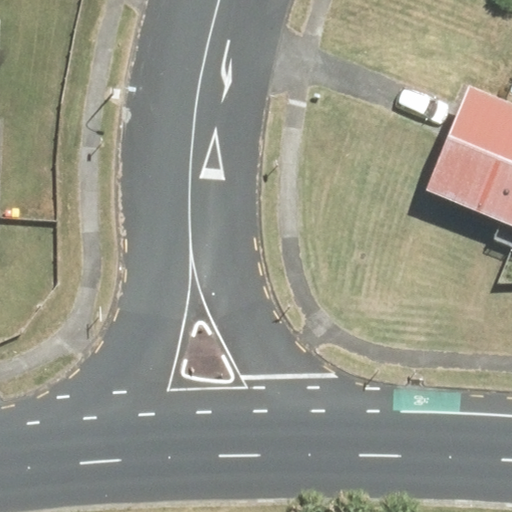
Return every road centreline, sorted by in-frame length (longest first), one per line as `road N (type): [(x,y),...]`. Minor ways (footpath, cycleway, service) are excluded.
road 1 (residential): [(19,463),(129,348),(164,251),(176,110),(215,0)]
road 2 (residential): [(218,0),(231,258),(282,375),(338,449)]
road 3 (primary): [(19,463),(338,449)]
road 4 (primary): [(338,449),(511,459)]
